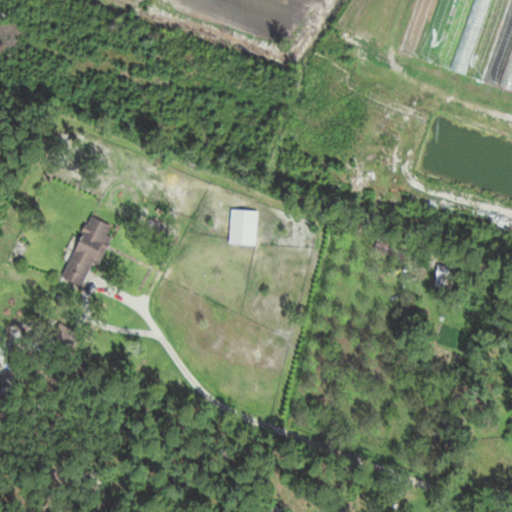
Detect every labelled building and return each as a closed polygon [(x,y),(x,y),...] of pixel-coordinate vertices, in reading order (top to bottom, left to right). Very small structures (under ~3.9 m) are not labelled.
[(511,0),(418,0),(401,56),(511,90),(511,0)] [(114,227),(90,217),(64,277),(88,287),(114,227)] [(256,244),(256,220),(230,220),(230,244),(256,244)] [(453,292),(455,265),(437,264),(435,291),(453,292)] [(468,351),(471,332),(440,326),(436,344),(468,351)] [(341,511),(344,507),(306,495),(303,503),(332,511),(341,511)] [(283,511),(284,508),(268,503),(265,511),(283,511)]
